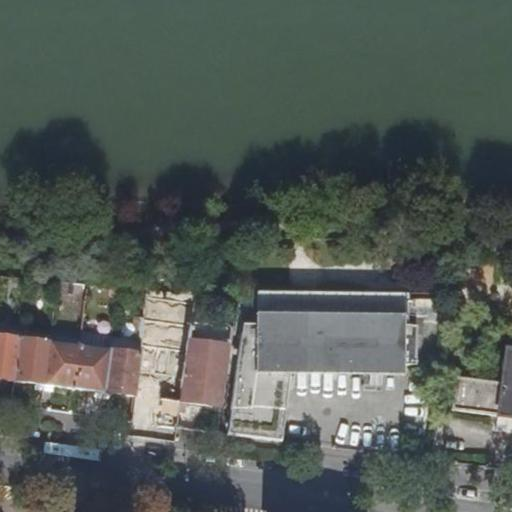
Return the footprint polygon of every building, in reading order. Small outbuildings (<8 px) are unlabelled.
[(180,402),(191,324),(195,294),(149,290),(142,342),(135,397),(132,422),(176,427),(180,402)] [(259,309),(259,325),(409,327),(409,294),(374,294),(259,293),(259,309)] [(445,294),(409,294),(409,327),(417,327),(441,327),(445,294)] [(232,329),(191,324),(180,402),(221,407),(232,329)] [(254,386),(251,409),(233,408),(229,434),(282,441),(291,377),(292,365),(403,366),(417,366),(417,327),(409,327),(259,325),(244,325),(236,384),(254,386)] [(15,338),(0,336),(0,379),(14,382),(21,334),(16,333),(15,338)] [(26,335),(21,334),(14,382),(45,386),(50,343),(25,340),(26,335)] [(80,347),(81,342),(81,339),(51,336),(50,343),(80,347)] [(137,354),(109,351),(104,393),(135,397),(142,342),(138,341),(137,354)] [(85,342),(81,342),(80,347),(75,389),(104,393),(109,351),(85,348),(85,342)] [(80,347),(50,343),(45,386),(75,389),(80,347)] [(511,350),(508,350),(504,385),(458,379),(453,410),(511,418),(511,350)] [(403,377),(403,366),(292,365),(291,377),(403,377)] [(251,409),(254,386),(236,384),(233,408),(251,409)]
